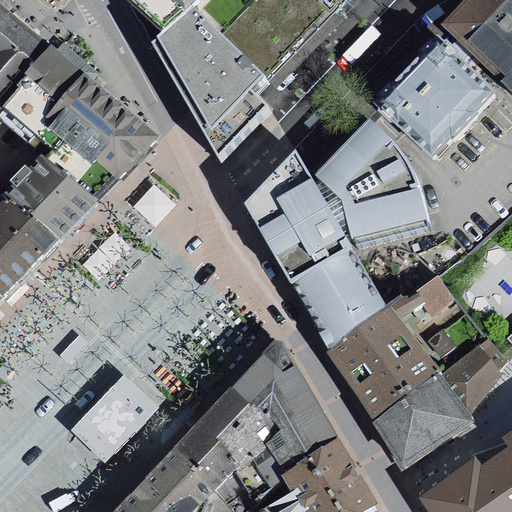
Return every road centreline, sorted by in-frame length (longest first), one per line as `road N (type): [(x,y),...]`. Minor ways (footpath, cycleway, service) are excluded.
road 1 (residential): [(0,489),(243,239)]
road 2 (residential): [(224,206),(0,447)]
road 3 (residential): [(243,239),(402,511)]
road 4 (tertiary): [(224,206),(416,0)]
road 5 (residential): [(98,0),(224,206)]
